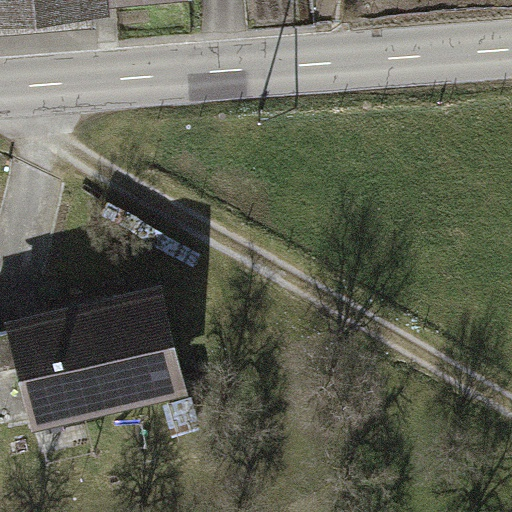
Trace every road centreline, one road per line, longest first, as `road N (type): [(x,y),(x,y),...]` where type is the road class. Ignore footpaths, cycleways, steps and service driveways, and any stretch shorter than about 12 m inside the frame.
road 1 (track): [(0,100),(209,242),(511,420)]
road 2 (tertiary): [(511,54),(0,92)]
